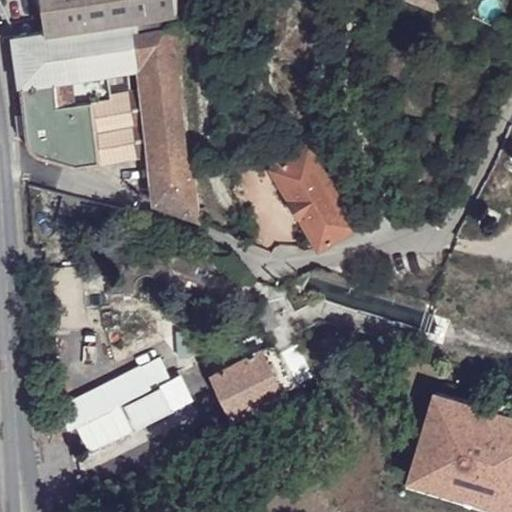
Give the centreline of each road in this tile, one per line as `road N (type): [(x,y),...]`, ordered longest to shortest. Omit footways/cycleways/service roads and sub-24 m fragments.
road 1 (residential): [(3,160),(135,203),(246,254),(321,255),(409,239),(452,216),(511,101)]
road 2 (tertiary): [(17,488),(3,160)]
